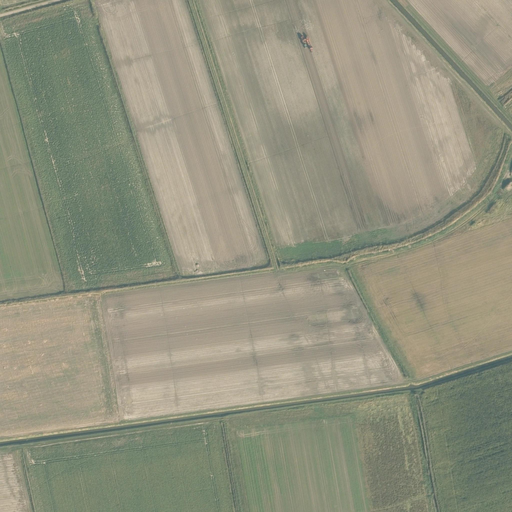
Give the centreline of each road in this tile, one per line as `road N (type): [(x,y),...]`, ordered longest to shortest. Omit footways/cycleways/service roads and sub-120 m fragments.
road 1 (track): [(192,0),(278,273)]
road 2 (track): [(0,450),(222,420)]
